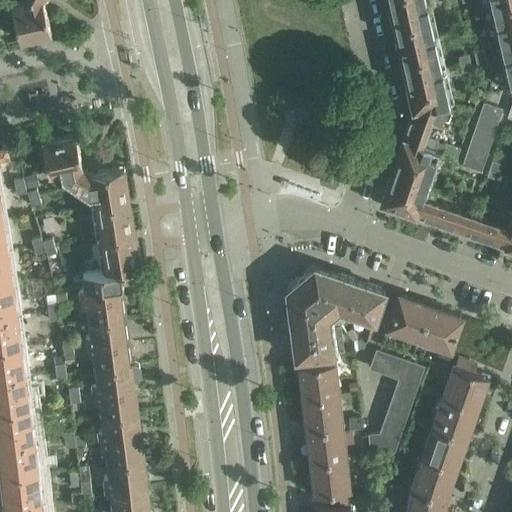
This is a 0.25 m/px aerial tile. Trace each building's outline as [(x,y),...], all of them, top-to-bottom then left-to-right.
[(52,32),(43,0),(23,0),(24,0),(13,3),(15,15),(21,39),(52,32)] [(427,1),(426,0),(388,0),(391,9),(427,1)] [(511,17),(511,0),(492,0),(497,20),(511,17)] [(435,34),(427,1),(391,9),(398,42),(435,34)] [(15,15),(13,3),(3,5),(6,17),(15,15)] [(511,52),(511,17),(497,20),(505,54),(511,52)] [(442,67),(435,34),(398,42),(406,75),(442,67)] [(487,58),(486,50),(475,52),(477,60),(487,58)] [(471,61),(469,53),(459,55),(460,63),(471,61)] [(489,66),(487,58),(477,60),(479,68),(489,66)] [(472,69),(471,61),(460,63),(462,71),(472,69)] [(450,101),(442,67),(406,75),(414,109),(436,103),(436,104),(450,101)] [(481,169),(503,107),(484,100),(462,163),(481,169)] [(422,143),(436,104),(436,103),(414,109),(404,137),(422,143)] [(83,165),(76,133),(43,140),(50,173),(62,170),(63,174),(77,183),(86,167),(83,165)] [(428,181),(439,149),(422,143),(404,137),(393,169),(428,181)] [(450,153),(453,142),(446,140),(443,150),(450,153)] [(457,155),(461,145),(453,142),(450,153),(457,155)] [(6,149),(0,150),(0,160),(8,159),(8,157),(6,149)] [(500,170),(503,162),(494,159),(491,167),(500,170)] [(335,186),(341,171),(325,165),(320,180),(335,186)] [(129,196),(124,166),(91,171),(86,167),(77,183),(90,191),(95,190),(96,200),(129,196)] [(497,179),(500,170),(491,167),(488,175),(497,179)] [(422,197),(428,181),(393,169),(381,201),(416,213),(422,197)] [(25,182),(23,174),(13,176),(15,184),(25,182)] [(27,190),(25,183),(25,182),(15,184),(17,192),(27,190)] [(40,194),(37,187),(27,190),(30,198),(40,194)] [(42,202),(40,194),(30,198),(32,205),(42,202)] [(134,229),(131,207),(129,196),(96,200),(101,233),(134,229)] [(461,229),(467,212),(422,197),(416,213),(461,229)] [(506,245),(511,227),(511,228),(467,212),(461,229),(506,245)] [(0,250),(9,249),(4,217),(0,217),(0,250)] [(140,265),(136,240),(134,229),(101,233),(107,269),(126,266),(126,267),(140,265)] [(43,238),(42,235),(40,231),(30,234),(33,242),(43,238)] [(54,240),(52,232),(42,235),(43,238),(44,243),(54,240)] [(45,246),(44,243),(43,238),(33,242),(35,249),(45,246)] [(56,248),(54,240),(44,243),(45,246),(47,251),(56,248)] [(0,283),(14,281),(10,253),(9,249),(0,250),(0,283)] [(322,294),(331,268),(316,263),(288,286),(290,303),(317,299),(322,294)] [(124,282),(122,270),(126,269),(126,267),(126,266),(107,269),(84,272),(86,286),(80,287),(81,297),(123,291),(122,283),(124,282)] [(347,306),(357,278),(331,268),(322,294),(334,308),(340,303),(347,306)] [(376,316),(385,288),(357,278),(347,306),(376,316)] [(0,319),(18,317),(14,281),(0,283),(0,319)] [(68,298),(67,290),(57,292),(58,300),(68,298)] [(126,314),(123,291),(81,297),(83,306),(89,305),(90,319),(126,314)] [(419,337),(432,301),(423,298),(422,300),(400,293),(390,323),(418,333),(417,337),(419,337)] [(343,319),(334,308),(322,294),(317,299),(290,303),(294,330),(331,325),(338,324),(343,319)] [(69,307),(68,298),(58,300),(58,301),(59,308),(69,307)] [(59,309),(59,308),(58,301),(47,303),(49,311),(59,309)] [(452,344),(462,314),(440,306),(441,304),(432,301),(419,337),(421,338),(423,334),(452,344)] [(60,317),(59,309),(49,311),(50,319),(60,317)] [(129,338),(126,314),(90,319),(92,333),(86,334),(88,344),(129,338)] [(0,347),(22,344),(18,317),(0,319),(0,347)] [(334,349),(331,325),(294,330),(297,355),(298,354),(322,351),(333,349),(334,349)] [(365,346),(367,340),(359,337),(356,334),(352,338),(355,341),(355,347),(365,346)] [(74,345),(73,337),(63,339),(64,347),(74,345)] [(132,362),(129,338),(88,344),(89,353),(95,352),(97,366),(132,362)] [(26,373),(22,344),(0,347),(0,384),(7,383),(6,375),(26,373)] [(75,354),(74,345),(64,347),(65,355),(75,354)] [(383,369),(389,352),(378,348),(372,365),(383,369)] [(336,391),(333,359),(334,359),(333,349),(322,351),(323,361),(300,363),(299,362),(298,363),(299,372),(302,372),(304,395),(336,391)] [(392,372),(398,355),(389,352),(383,369),(392,372)] [(487,383),(490,374),(467,366),(470,358),(459,354),(456,363),(457,364),(447,393),(477,404),(485,382),(487,383)] [(401,375),(407,358),(398,355),(392,372),(401,375)] [(412,371),(415,361),(407,358),(401,375),(400,377),(409,380),(412,371)] [(134,376),(136,376),(140,372),(139,363),(135,361),(132,362),(97,366),(99,380),(93,381),(94,391),(135,385),(134,376)] [(420,373),(423,364),(415,361),(412,371),(420,373)] [(67,370),(66,362),(55,363),(56,371),(67,370)] [(68,378),(67,370),(56,371),(57,379),(68,378)] [(417,383),(420,373),(412,371),(409,380),(417,383)] [(0,409),(30,406),(26,373),(6,375),(7,383),(0,384),(0,409)] [(414,392),(417,383),(409,380),(400,377),(397,386),(414,392)] [(80,393),(79,384),(69,386),(70,394),(80,393)] [(138,409),(135,385),(94,391),(95,400),(101,399),(103,413),(138,409)] [(410,401),(414,392),(397,386),(394,395),(410,401)] [(340,424),(336,391),(304,395),(307,418),(305,419),(306,428),(340,424)] [(81,401),(80,393),(70,394),(71,402),(81,401)] [(469,426),(477,404),(447,393),(436,424),(469,436),(472,427),(469,426)] [(407,410),(410,401),(394,395),(391,405),(407,410)] [(404,420),(407,410),(391,405),(387,414),(404,420)] [(34,440),(30,406),(0,409),(0,436),(14,434),(15,442),(34,440)] [(141,432),(138,409),(103,413),(105,427),(99,428),(100,438),(141,432)] [(401,429),(404,420),(387,414),(384,423),(401,429)] [(398,438),(401,429),(384,423),(381,432),(398,438)] [(344,456),(340,424),(306,428),(307,437),(309,437),(312,460),(344,456)] [(456,465),(463,443),(466,444),(469,436),(436,424),(426,454),(456,465)] [(76,437),(75,433),(75,429),(64,431),(65,439),(76,437)] [(86,440),(85,431),(75,433),(76,437),(76,441),(86,440)] [(144,456),(141,432),(100,438),(101,447),(107,447),(109,460),(144,456)] [(383,449),(382,439),(381,432),(370,434),(372,451),(383,449)] [(398,438),(381,432),(382,439),(396,444),(398,438)] [(38,469),(34,440),(15,442),(14,434),(0,436),(0,460),(2,474),(38,469)] [(77,445),(76,441),(76,437),(65,439),(66,447),(77,445)] [(394,448),(396,444),(382,439),(383,449),(394,448)] [(87,448),(86,440),(76,441),(77,445),(77,449),(87,448)] [(449,486),(456,465),(426,454),(414,487),(448,496),(451,487),(449,486)] [(147,480),(144,456),(109,460),(111,474),(105,475),(106,484),(147,480)] [(348,487),(344,456),(312,460),(315,483),(312,484),(313,493),(315,493),(315,492),(335,489),(348,488),(348,487)] [(42,500),(38,469),(2,474),(6,510),(24,508),(24,502),(42,500)] [(92,486),(91,478),(81,479),(81,487),(92,486)] [(149,503),(147,480),(106,484),(106,494),(112,493),(114,507),(149,503)] [(93,494),(92,486),(81,487),(82,490),(82,495),(93,494)] [(350,496),(349,487),(348,487),(348,488),(335,489),(336,497),(350,496)] [(442,511),(444,504),(446,505),(448,496),(414,487),(410,511),(442,511)] [(83,498),(82,495),(82,490),(71,491),(72,499),(83,498)] [(351,505),(350,496),(336,497),(336,504),(349,504),(349,505),(351,505)] [(83,506),(83,498),(72,499),(73,507),(83,506)] [(42,511),(42,500),(24,502),(24,508),(6,510),(5,511),(42,511)] [(149,511),(149,503),(114,507),(114,511),(149,511)]
